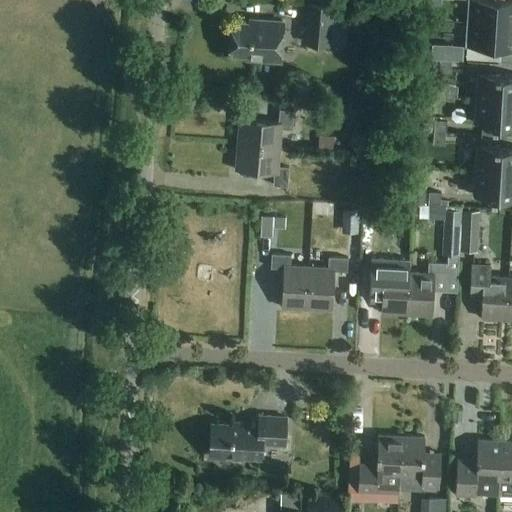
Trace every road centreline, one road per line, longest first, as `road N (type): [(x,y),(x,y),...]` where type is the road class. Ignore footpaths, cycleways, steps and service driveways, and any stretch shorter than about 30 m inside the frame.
road 1 (residential): [(511,376),(132,353)]
road 2 (unclassified): [(132,353),(159,0)]
road 3 (unclassified): [(127,511),(132,353)]
